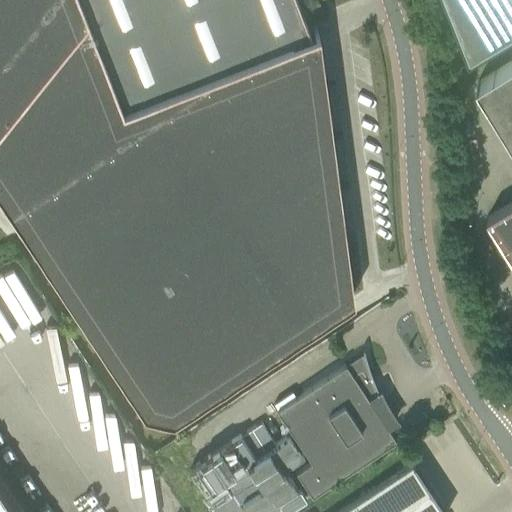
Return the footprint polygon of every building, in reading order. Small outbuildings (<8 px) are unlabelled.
[(0,0),(0,119),(85,14),(120,105),(309,32),(296,0),(0,0)] [(511,0),(448,0),(471,57),(511,31),(511,0)] [(0,119),(0,195),(142,409),(172,416),(352,296),(317,28),(309,32),(120,105),(85,14),(0,119)] [(511,59),(478,80),(511,136),(511,200),(488,215),(511,254),(511,59)] [(295,466),(302,479),(312,494),(396,438),(370,400),(379,394),(379,395),(381,395),(378,389),(375,383),(373,378),(371,372),(368,366),(367,360),(365,354),(363,347),(362,348),(363,351),(276,407),(309,457),(295,466)] [(444,511),(412,462),(412,463),(337,511),(444,511)] [(0,511),(20,511),(0,480),(0,511)]
